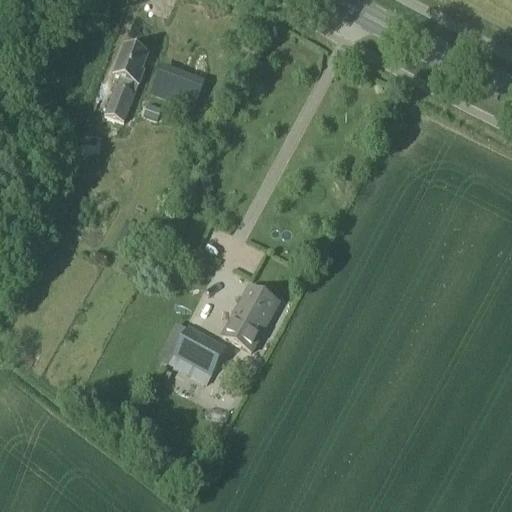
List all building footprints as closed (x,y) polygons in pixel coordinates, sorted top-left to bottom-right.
[(122,126),(136,88),(137,88),(142,75),(139,74),(145,58),(121,49),(111,78),(117,80),(102,119),(122,126)] [(149,100),(172,108),(180,86),(157,77),(149,100)] [(155,125),(159,114),(146,109),(142,120),(155,125)] [(97,143),(79,144),(81,160),(99,159),(97,143)] [(199,184),(202,197),(210,196),(207,183),(199,184)] [(118,239),(111,253),(124,259),(130,245),(118,239)] [(203,315),(224,326),(246,282),(225,272),(203,315)] [(249,355),(275,306),(247,291),(221,339),(249,355)] [(187,331),(167,369),(204,389),(224,351),(187,331)] [(205,425),(221,429),(225,426),(226,421),(224,417),(207,413),(203,415),(202,421),(205,425)]
